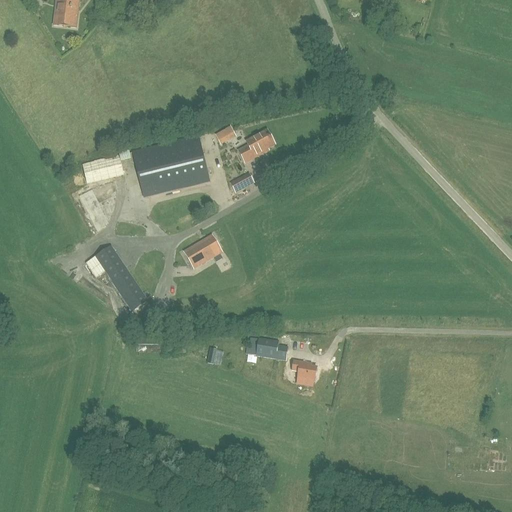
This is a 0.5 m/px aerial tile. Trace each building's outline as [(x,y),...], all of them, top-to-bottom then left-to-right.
[(75,28),(79,0),(78,0),(57,0),(54,25),(75,28)] [(156,12),(149,4),(153,1),(151,0),(132,0),(149,18),(156,12)] [(267,150),(274,146),(267,132),(247,144),(248,147),(239,152),(245,164),(268,151),(267,150)] [(176,149),(141,157),(144,172),(179,165),(176,149)] [(129,159),(119,160),(120,167),(130,165),(129,159)] [(204,166),(138,181),(143,203),(209,187),(204,166)] [(88,189),(125,179),(122,170),(85,180),(88,189)] [(236,193),(255,183),(251,172),(231,183),(236,193)] [(93,200),(90,213),(95,214),(105,216),(104,220),(105,220),(117,223),(124,192),(99,186),(97,194),(99,194),(97,201),(93,200)] [(77,205),(53,214),(58,227),(82,218),(77,205)] [(79,244),(86,241),(79,227),(72,231),(79,244)] [(194,269),(221,253),(213,239),(202,246),(201,244),(185,254),(194,269)] [(132,313),(148,302),(111,248),(86,265),(96,280),(106,273),(132,313)] [(31,284),(36,288),(24,301),(38,313),(66,282),(52,269),(46,276),(42,273),(31,284)] [(89,309),(85,318),(102,327),(101,327),(113,333),(119,321),(104,313),(102,316),(89,309)] [(286,362),(288,349),(278,347),(279,343),(259,340),(256,357),(286,362)] [(315,381),(317,369),(311,368),(311,366),(294,363),(293,372),(299,373),(298,379),(315,381)]
